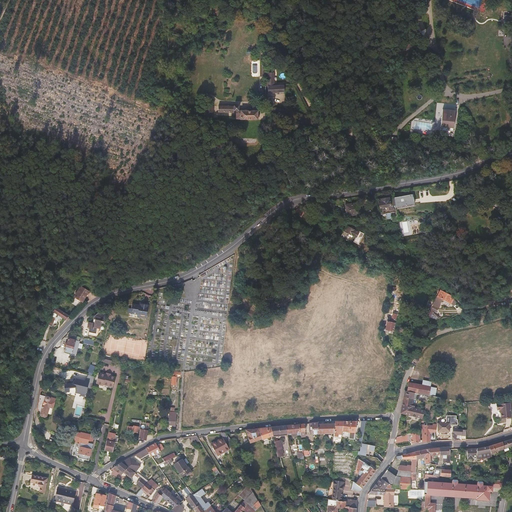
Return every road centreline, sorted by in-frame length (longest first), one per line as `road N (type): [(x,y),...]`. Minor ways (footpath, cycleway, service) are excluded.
road 1 (secondary): [(23,443),(43,355),(95,300),(183,276),(286,205),(450,174),(511,147)]
road 2 (residential): [(90,479),(174,434),(396,416)]
road 3 (track): [(490,159),(277,107)]
road 4 (unclassified): [(511,312),(425,342),(396,416)]
road 5 (tertiary): [(511,434),(390,451)]
